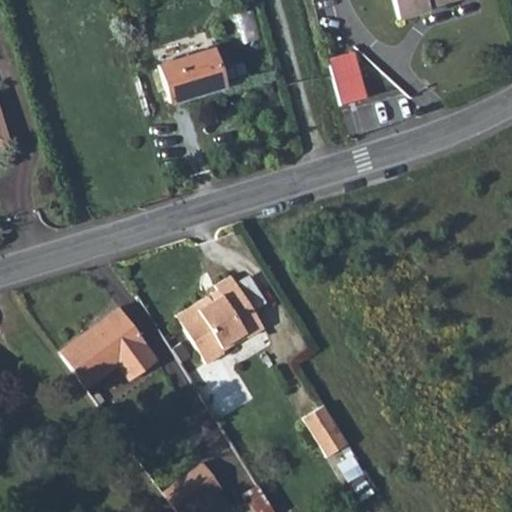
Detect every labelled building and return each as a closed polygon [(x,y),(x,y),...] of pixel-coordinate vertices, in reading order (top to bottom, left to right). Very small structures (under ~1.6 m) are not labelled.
[(390,0),(395,18),(426,9),(425,5),(442,0),(390,0)] [(258,36),(254,10),(240,12),(244,38),(258,36)] [(154,65),(167,103),(221,85),(210,48),(154,65)] [(329,54),(340,103),(367,96),(356,48),(329,54)] [(195,302),(172,316),(203,364),(222,352),(219,347),(231,340),(235,345),(252,335),(219,282),(203,292),(205,296),(209,301),(199,308),(195,302)] [(195,302),(199,308),(209,301),(205,296),(195,302)] [(55,352),(82,389),(115,366),(125,380),(152,361),(143,348),(141,344),(116,309),(55,352)] [(337,445),(314,407),(292,421),(316,459),(337,445)] [(159,492),(174,511),(186,511),(218,489),(199,463),(159,492)]
